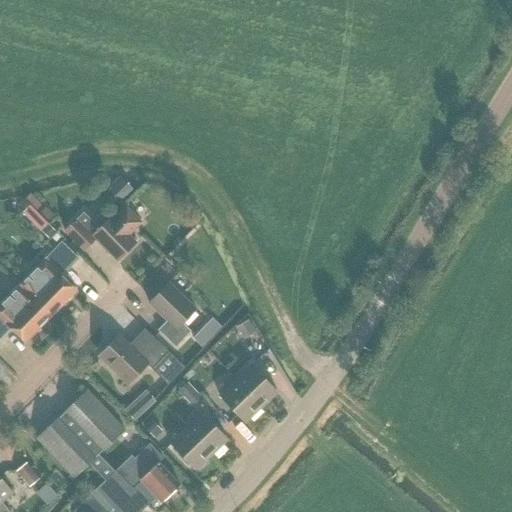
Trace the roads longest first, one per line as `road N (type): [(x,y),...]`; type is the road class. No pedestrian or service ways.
road 1 (tertiary): [(210,511),(312,403),(511,94)]
road 2 (residential): [(0,415),(114,304)]
